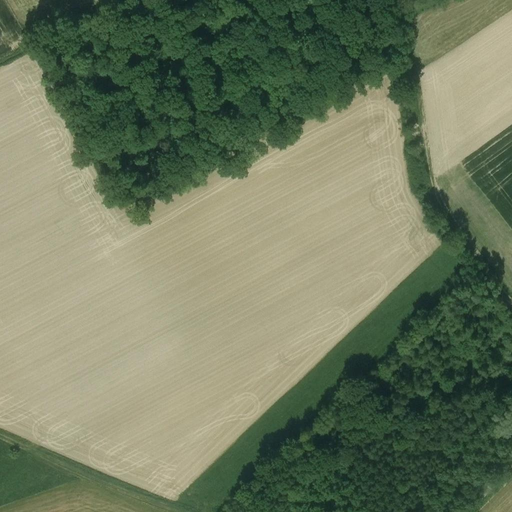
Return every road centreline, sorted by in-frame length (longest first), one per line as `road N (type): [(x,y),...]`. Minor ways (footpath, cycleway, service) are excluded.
road 1 (track): [(511,309),(423,196),(393,0)]
road 2 (track): [(0,434),(182,511)]
